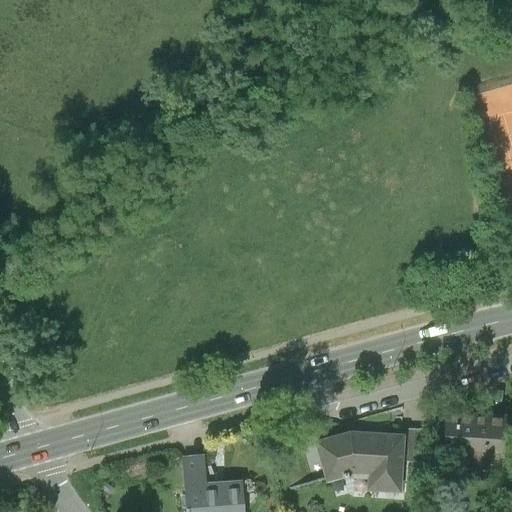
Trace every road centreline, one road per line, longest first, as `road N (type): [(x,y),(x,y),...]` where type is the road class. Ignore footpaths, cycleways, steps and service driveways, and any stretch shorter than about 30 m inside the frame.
road 1 (primary): [(34,450),(312,373)]
road 2 (residential): [(312,373),(321,401),(349,409),(511,363)]
road 3 (primary): [(312,373),(511,319)]
